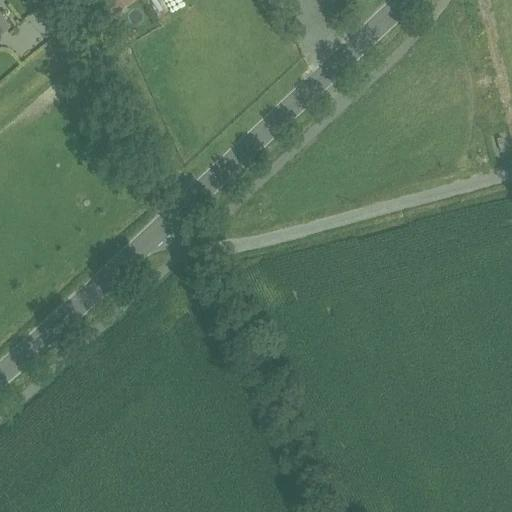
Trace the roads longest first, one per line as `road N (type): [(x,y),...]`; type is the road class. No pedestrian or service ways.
road 1 (unclassified): [(156,235),(179,254),(233,246),(511,172)]
road 2 (secondary): [(156,235),(405,0)]
road 3 (secondary): [(0,371),(156,235)]
